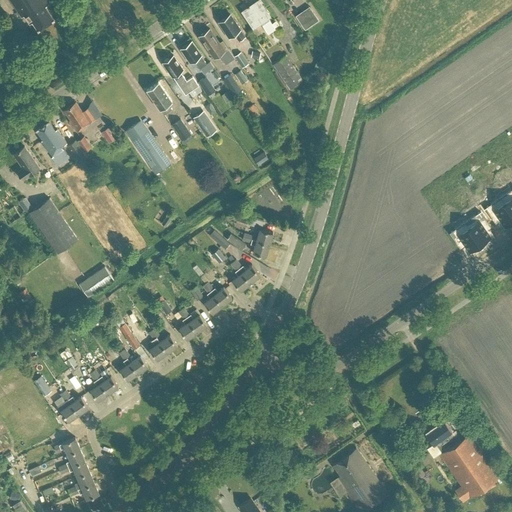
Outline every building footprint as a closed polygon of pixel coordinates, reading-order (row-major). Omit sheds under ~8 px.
[(33,21),(39,29),(55,18),(46,5),(51,1),(50,0),(10,0),(22,16),(25,15),(30,23),(33,21)] [(248,5),(247,6),(241,10),(253,28),(270,16),(259,0),(256,0),(249,5),(248,5)] [(229,36),(235,33),(239,39),(245,35),(240,28),(241,28),(235,19),(234,19),(230,13),(219,21),(229,36)] [(222,40),(219,42),(209,28),(199,35),(214,57),(227,48),(222,40)] [(192,40),(181,48),(190,61),(194,58),(200,67),(204,73),(213,66),(209,60),(206,63),(199,54),(201,54),(192,40)] [(234,55),(242,66),(249,62),(241,50),(234,55)] [(179,85),(185,93),(198,84),(192,75),(186,80),(180,70),(183,68),(173,54),(163,62),(172,76),(173,75),(179,85)] [(271,63),(288,88),(301,79),(284,54),(271,63)] [(221,79),(229,90),(232,88),(236,94),(242,90),(230,72),(221,79)] [(215,89),(206,76),(197,82),(206,95),(215,89)] [(159,110),(164,116),(170,111),(166,104),(172,100),(159,81),(147,89),(161,109),(159,110)] [(70,120),(77,130),(78,129),(79,129),(90,122),(89,121),(95,117),(89,107),(83,111),(76,101),(65,109),(71,119),(70,120)] [(210,114),(216,111),(210,102),(205,105),(210,114)] [(260,111),(255,102),(249,105),(255,114),(260,111)] [(218,128),(205,108),(194,116),(207,136),(218,128)] [(172,124),(183,139),(193,132),(182,117),(172,124)] [(51,152),(54,155),(52,156),(57,162),(68,155),(61,145),(67,141),(58,128),(56,129),(49,120),(36,129),(43,139),(42,139),(51,152)] [(141,120),(127,130),(156,170),(169,161),(141,120)] [(82,132),(75,137),(83,148),(90,143),(82,132)] [(82,150),(83,150),(75,139),(67,145),(75,155),(85,168),(91,163),(82,150)] [(14,153),(23,167),(18,171),(23,179),(40,167),(25,145),(14,153)] [(511,189),(500,196),(511,212),(511,188),(511,189)] [(490,203),(485,207),(492,217),(497,213),(505,225),(511,219),(511,212),(500,196),(490,203)] [(50,198),(30,212),(58,252),(78,238),(50,198)] [(475,214),(465,221),(480,242),(490,235),(482,224),(487,220),(480,210),(475,214)] [(162,222),(167,225),(175,214),(170,211),(162,222)] [(455,228),(450,232),(456,241),(461,238),(470,249),(480,242),(465,221),(455,228)] [(257,240),(269,243),(273,231),(260,228),(257,240)] [(209,234),(225,248),(230,243),(214,229),(209,234)] [(242,249),(246,243),(231,233),(227,239),(242,249)] [(253,251),(265,255),(269,243),(257,240),(252,238),(251,241),(251,243),(255,244),(253,251)] [(218,248),(212,253),(218,261),(225,256),(218,248)] [(236,258),(233,260),(239,267),(242,265),(236,258)] [(233,260),(231,262),(236,269),(239,267),(233,260)] [(242,270),(250,281),(260,273),(252,262),(242,270)] [(114,278),(105,265),(79,283),(88,296),(114,278)] [(232,278),(240,289),(250,281),(242,270),(232,278)] [(205,283),(222,304),(232,296),(224,286),(223,286),(218,290),(215,287),(213,288),(208,281),(205,283)] [(222,304),(205,283),(203,285),(208,292),(207,293),(210,297),(205,301),(204,301),(212,311),(222,304)] [(190,289),(197,299),(203,295),(197,285),(190,289)] [(32,297),(26,288),(19,292),(26,301),(32,297)] [(171,309),(165,299),(159,303),(165,313),(171,309)] [(184,307),(181,309),(186,316),(189,314),(184,307)] [(189,319),(197,331),(207,323),(200,312),(189,319)] [(125,322),(122,317),(116,322),(125,335),(134,349),(140,345),(130,331),(131,331),(125,322)] [(179,326),(187,338),(197,331),(189,319),(179,326)] [(93,322),(87,326),(92,333),(97,329),(93,322)] [(160,340),(168,351),(178,344),(170,333),(160,340)] [(149,347),(157,358),(168,351),(160,340),(149,347)] [(130,361),(138,372),(148,364),(141,354),(130,361)] [(65,360),(72,370),(79,366),(72,355),(65,360)] [(120,368),(127,379),(138,372),(130,361),(120,368)] [(101,381),(108,392),(118,385),(111,374),(105,379),(102,375),(101,376),(95,368),(93,370),(101,381)] [(101,381),(93,370),(90,372),(95,379),(94,380),(96,384),(90,389),(98,399),(108,392),(101,381)] [(41,375),(34,379),(43,393),(50,388),(41,375)] [(66,389),(63,390),(68,398),(71,396),(66,389)] [(71,402),(78,413),(89,406),(81,395),(71,402)] [(58,405),(68,420),(78,413),(71,402),(68,398),(65,399),(58,405)] [(426,433),(433,443),(435,442),(441,451),(439,453),(461,485),(455,489),(463,501),(500,475),(470,432),(450,446),(444,437),(447,435),(446,434),(452,430),(445,420),(426,433)] [(68,452),(80,447),(75,437),(75,436),(63,441),(54,445),(57,451),(61,450),(61,448),(66,446),(68,452)] [(60,469),(85,459),(80,447),(68,452),(71,459),(66,461),(67,463),(59,466),(60,469)] [(367,463),(356,447),(333,464),(340,475),(339,476),(331,481),(340,496),(347,491),(358,506),(355,508),(357,511),(359,511),(361,511),(364,509),(365,510),(367,508),(388,493),(367,463)] [(78,476),(90,471),(85,459),(60,469),(61,472),(69,469),(70,470),(75,468),(78,476)] [(301,470),(307,478),(313,474),(308,465),(301,470)] [(69,492),(94,481),(90,471),(78,476),(80,480),(75,483),(76,485),(68,489),(69,492)] [(84,491),(87,498),(99,493),(99,492),(94,481),(69,492),(70,495),(79,491),(80,493),(84,491)] [(11,499),(20,500),(21,494),(12,492),(11,499)] [(29,509),(21,499),(14,504),(19,511),(29,511),(28,510),(29,509)] [(239,505),(244,511),(259,511),(252,502),(250,503),(248,499),(239,505)]
